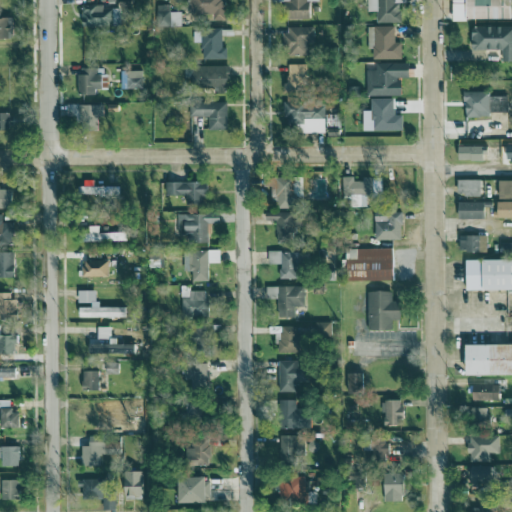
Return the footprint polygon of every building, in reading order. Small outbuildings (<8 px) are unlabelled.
[(223,0),(190,0),(190,15),(213,14),(213,20),(224,20),(223,0)] [(288,18),(310,18),(310,1),(318,1),(317,0),(277,0),(278,2),(288,1),(288,18)] [(376,22),(399,23),(400,2),(405,2),(404,0),(366,0),(366,11),(376,12),(376,22)] [(466,0),(508,0),(508,19),(466,18),(466,0)] [(120,8),(103,8),(103,4),(82,5),(82,27),(120,26),(120,8)] [(180,12),(169,12),(168,5),(156,5),(156,25),(180,24),(180,12)] [(0,17),(0,38),(13,38),(13,18),(0,17)] [(511,60),(511,25),(471,27),(472,50),(502,49),(502,61),(511,60)] [(307,55),(307,44),(314,44),(314,27),(285,26),(284,55),(307,55)] [(401,59),(401,42),(394,42),(394,26),(367,27),(367,49),(372,49),(372,59),(401,59)] [(227,58),(227,48),(221,48),(221,29),(192,30),(193,43),(201,42),(202,59),(227,58)] [(401,96),(401,78),(408,78),(409,63),(375,62),(375,70),(366,70),(365,95),(401,96)] [(305,64),(285,64),(286,93),(305,93),(305,64)] [(191,66),(192,91),(228,90),(228,65),(191,66)] [(101,68),(77,68),(78,93),(102,92),(101,68)] [(142,71),(122,71),(123,89),(142,88),(142,71)] [(489,91),(464,92),(465,118),(489,117),(489,112),(508,112),(507,96),(489,96),(489,91)] [(402,131),(402,115),(393,114),(393,99),(369,98),(369,130),(402,131)] [(227,129),(226,102),(189,103),(189,117),(208,116),(208,129),(227,129)] [(324,133),(325,103),(284,102),(284,124),(297,125),(297,133),(324,133)] [(101,105),(79,104),(78,127),(101,127),(101,105)] [(0,130),(13,131),(13,113),(0,112),(0,130)] [(486,146),(458,146),(458,160),(486,160),(486,146)] [(292,177),(271,178),(271,201),(277,201),(277,209),(293,208),(292,177)] [(342,194),(350,194),(350,206),(366,206),(366,195),(381,195),(381,178),(353,179),(353,177),(342,177),(342,194)] [(480,180),(457,179),(457,196),(480,196),(480,180)] [(511,180),(499,180),(498,196),(511,196),(511,180)] [(165,182),(165,195),(187,195),(187,203),(207,203),(207,181),(165,182)] [(93,186),(93,183),(79,183),(79,196),(117,197),(117,186),(93,186)] [(0,186),(0,208),(11,209),(11,187),(0,186)] [(511,217),(511,201),(497,201),(497,218),(511,217)] [(484,218),(484,202),(458,202),(458,219),(484,218)] [(374,239),(401,240),(401,210),(375,210),(374,239)] [(295,212),(265,212),(265,221),(276,220),(276,242),(296,241),(295,212)] [(0,243),(13,243),(13,222),(2,222),(2,214),(0,213),(0,243)] [(208,242),(207,224),(219,223),(219,213),(176,213),(177,233),(186,233),(186,243),(208,242)] [(88,233),(79,233),(79,242),(125,241),(124,232),(99,232),(98,225),(88,226),(88,233)] [(459,252),(486,251),(486,235),(459,236),(459,252)] [(500,252),(511,251),(511,242),(500,243),(500,252)] [(392,280),(392,248),(345,249),(346,281),(392,280)] [(208,263),(219,263),(219,250),(184,249),(184,266),(191,266),(190,281),(207,281),(208,263)] [(279,278),(296,278),(295,251),(267,252),(268,264),(279,264),(279,278)] [(14,252),(0,252),(0,277),(14,278),(14,252)] [(466,259),(511,258),(511,288),(467,289),(466,259)] [(83,277),(108,276),(107,260),(82,260),(83,277)] [(189,291),(189,286),(181,286),(181,317),(207,318),(207,291),(189,291)] [(303,307),(304,286),(266,286),(265,298),(277,298),(277,317),(294,317),(294,306),(303,307)] [(124,307),(96,307),(96,290),(77,290),(77,303),(91,303),(91,307),(79,308),(79,318),(124,317),(124,307)] [(368,291),(367,330),(394,331),(394,319),(401,319),(401,301),(392,301),(392,291),(368,291)] [(10,293),(0,293),(0,318),(17,318),(17,299),(11,299),(10,293)] [(331,322),(315,322),(315,339),(331,338),(331,322)] [(299,326),(278,327),(279,353),(300,352),(299,326)] [(110,327),(97,327),(97,339),(110,339),(110,327)] [(191,327),(191,345),(206,345),(206,327),(191,327)] [(0,339),(0,354),(16,354),(15,335),(0,335),(0,339)] [(134,353),(134,344),(113,344),(97,345),(97,339),(87,340),(88,354),(134,353)] [(467,345),(511,344),(511,377),(467,378),(467,345)] [(184,380),(191,379),(191,390),(206,390),(206,360),(184,360),(184,380)] [(303,362),(278,362),(278,392),(295,392),(295,383),(304,382),(303,362)] [(15,367),(0,367),(0,377),(15,377),(15,367)] [(82,390),(98,390),(98,371),(82,371),(82,390)] [(347,393),(363,393),(362,373),(346,374),(347,393)] [(499,384),(470,384),(470,400),(499,400),(499,384)] [(0,422),(0,427),(11,427),(11,400),(0,400),(0,422)] [(295,400),(279,400),(278,428),(309,429),(310,409),(295,409),(295,400)] [(401,400),(380,401),(381,412),(384,412),(384,425),(401,424),(401,400)] [(279,462),(298,462),(299,436),(279,436),(279,462)] [(498,436),(468,436),(469,462),(490,462),(490,454),(499,454),(498,436)] [(187,465),(210,465),(209,438),(186,438),(187,465)] [(98,446),(81,446),(81,466),(103,466),(102,440),(98,440),(98,446)] [(389,442),(369,442),(368,449),(373,450),(373,456),(388,457),(389,442)] [(307,452),(317,451),(317,443),(307,443),(307,452)] [(1,466),(19,466),(19,446),(1,446),(1,466)] [(497,466),(471,466),(470,488),(497,489),(497,466)] [(143,471),(125,472),(126,498),(143,497),(143,471)] [(363,488),(363,472),(352,472),(351,488),(363,488)] [(403,473),(383,473),(384,502),(404,501),(403,473)] [(178,503),(207,503),(208,478),(179,477),(178,503)] [(280,501),(305,500),(304,477),(279,478),(280,501)] [(103,479),(80,479),(81,500),(103,499),(103,510),(115,510),(114,488),(103,488),(103,479)] [(2,499),(19,499),(19,480),(2,480),(2,499)] [(473,511),(494,511),(493,500),(473,501),(473,511)]
